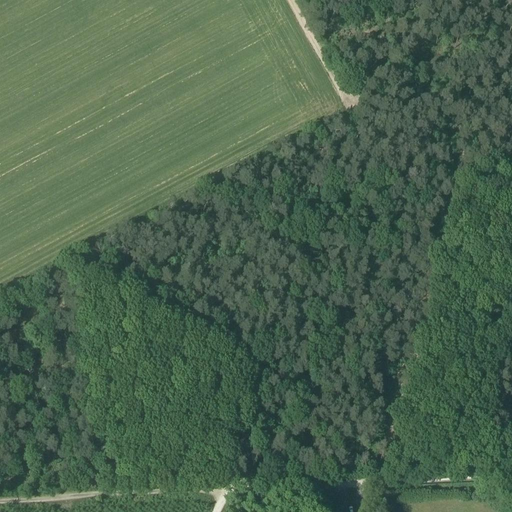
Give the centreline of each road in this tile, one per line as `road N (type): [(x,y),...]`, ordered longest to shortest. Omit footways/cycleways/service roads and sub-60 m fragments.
road 1 (track): [(227,488),(353,112)]
road 2 (track): [(227,488),(511,473)]
road 3 (track): [(0,501),(227,488)]
road 4 (track): [(65,497),(0,377)]
road 5 (track): [(353,112),(292,0)]
